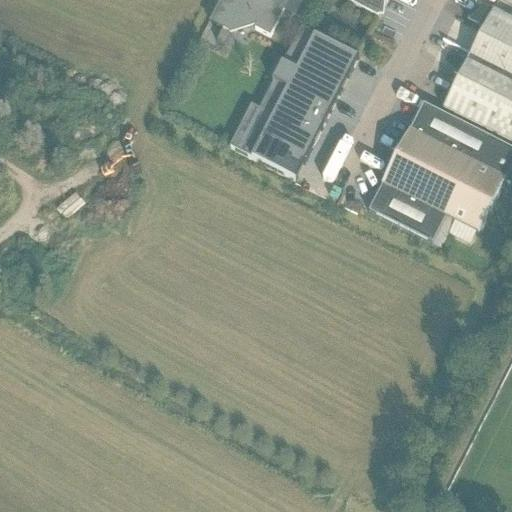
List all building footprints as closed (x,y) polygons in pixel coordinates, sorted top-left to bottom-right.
[(252,30),(270,39),(284,12),(294,17),(302,0),(238,0),(216,44),(225,48),(231,37),(252,30)] [(345,0),(344,3),(378,20),(388,0),(345,0)] [(443,111),(511,145),(511,22),(492,12),(492,13),(484,9),(474,27),(483,32),(443,111)] [(251,107),(229,149),(296,183),(358,60),(314,38),(308,49),(294,42),(283,65),(282,64),(272,84),(273,84),(259,111),(251,107)] [(511,152),(423,107),(382,188),(369,215),(440,251),(454,224),(478,237),(511,168),(511,152)]
